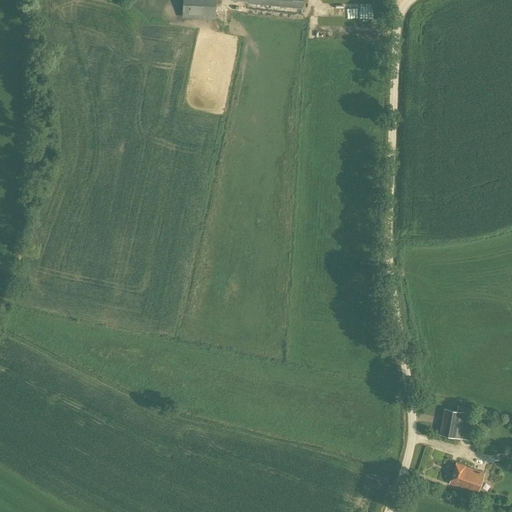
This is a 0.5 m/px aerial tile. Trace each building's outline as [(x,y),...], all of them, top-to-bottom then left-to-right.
[(182,0),(182,17),(215,19),(216,0),(182,0)] [(247,4),(302,9),(302,0),(231,0),(247,2),(247,4)] [(473,413),(446,409),(444,408),(439,434),(475,441),(477,429),(471,428),(473,413)] [(477,436),(487,439),(489,431),(479,428),(477,436)] [(484,472),(466,467),(466,466),(456,463),(449,484),(477,493),(484,472)]
